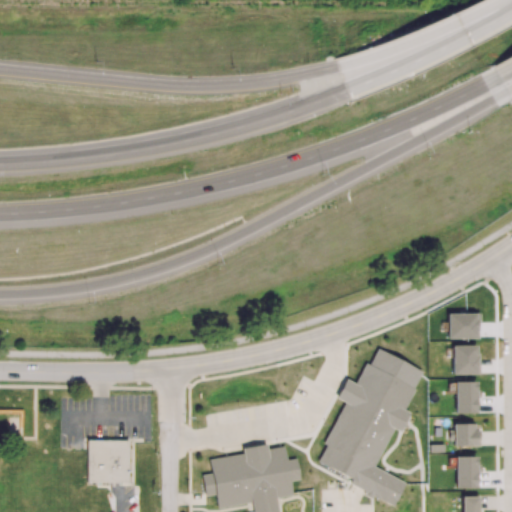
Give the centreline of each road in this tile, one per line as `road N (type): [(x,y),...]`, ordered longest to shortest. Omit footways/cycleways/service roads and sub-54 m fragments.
road 1 (motorway): [(0,296),(101,286),(173,266),(496,94)]
road 2 (tertiary): [(511,245),(412,302),(270,352),(173,370),(0,371)]
road 3 (motorway): [(0,216),(137,203),(265,174),(403,123),(490,78)]
road 4 (motorway): [(343,91),(190,138),(0,164)]
road 5 (motorway): [(332,67),(188,86),(0,68)]
road 6 (residential): [(494,257),(510,299),(511,511)]
road 7 (motorway): [(511,5),(343,91)]
road 8 (motorway): [(497,0),(332,67)]
road 9 (residential): [(171,511),(173,370)]
